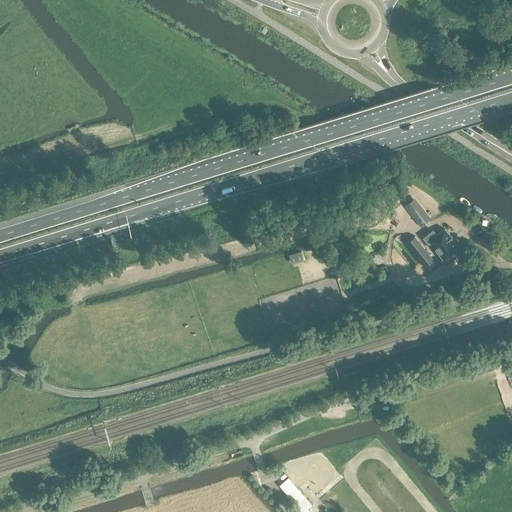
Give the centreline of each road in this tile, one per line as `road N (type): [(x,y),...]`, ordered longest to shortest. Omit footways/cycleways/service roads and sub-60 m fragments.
road 1 (motorway): [(511,77),(0,235)]
road 2 (motorway): [(0,255),(511,98)]
road 3 (track): [(477,511),(455,498),(383,413),(334,405)]
road 4 (track): [(149,132),(0,177)]
road 5 (primary): [(511,155),(389,76)]
